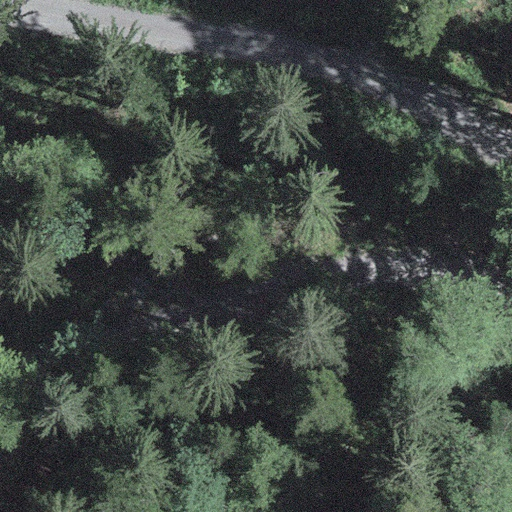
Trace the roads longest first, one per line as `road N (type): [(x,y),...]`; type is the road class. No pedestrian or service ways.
road 1 (track): [(511,296),(483,281),(408,272),(327,279),(0,368)]
road 2 (track): [(22,0),(256,42),(368,74),(511,146)]
